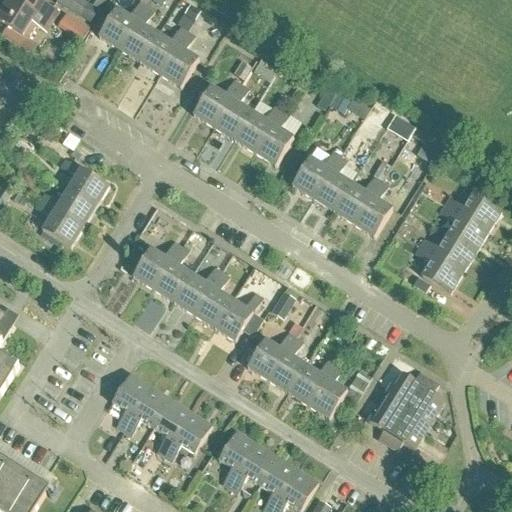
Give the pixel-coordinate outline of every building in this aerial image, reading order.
[(9,0),(0,14),(0,25),(7,30),(2,37),(23,50),(35,29),(46,36),(59,15),(35,0),(29,0),(25,8),(12,0),(9,0)] [(147,0),(143,0),(140,6),(147,11),(152,3),(147,0)] [(156,0),(154,4),(163,10),(169,0),(156,0)] [(99,41),(120,54),(147,11),(140,6),(130,21),(117,13),(109,25),(102,37),(99,41)] [(196,22),(201,14),(192,9),(187,17),(196,22)] [(140,67),(158,38),(145,31),(155,15),(147,11),(120,54),(140,67)] [(188,35),(196,23),(187,17),(179,29),(188,35)] [(101,20),(94,31),(102,37),(109,25),(101,20)] [(161,80),(188,36),(180,31),(171,46),(158,38),(140,67),(161,80)] [(188,36),(161,80),(181,93),(199,64),(186,56),(195,41),(188,36)] [(165,91),(79,46),(72,59),(123,86),(116,100),(140,112),(144,104),(155,110),(165,91)] [(244,85),(252,72),(243,66),(235,79),(244,85)] [(214,132),(242,89),(234,84),(225,99),(211,91),(194,119),(214,132)] [(235,145),(253,117),(240,109),(249,93),(242,89),(214,132),(235,145)] [(39,111),(47,98),(39,93),(31,105),(39,111)] [(345,117),(351,105),(337,97),(330,109),(345,117)] [(281,100),(275,109),(283,114),(289,104),(281,100)] [(325,115),(330,108),(322,103),(317,110),(325,115)] [(383,135),(394,118),(376,107),(365,124),(383,135)] [(255,158),(283,114),(275,109),(265,125),(253,117),(235,145),(255,158)] [(283,114),(255,158),(276,171),(294,143),(281,134),(291,119),(283,114)] [(167,138),(252,186),(259,174),(210,147),(217,135),(198,124),(194,133),(175,122),(167,138)] [(368,152),(372,139),(357,134),(353,146),(368,152)] [(313,203),(341,160),(334,155),(324,171),(310,162),(292,190),(313,203)] [(334,216),(352,188),(339,180),(349,165),(341,160),(313,203),(334,216)] [(68,194),(97,212),(110,191),(66,163),(61,171),(76,181),(68,194)] [(382,166),(374,180),(383,185),(391,171),(382,166)] [(354,229),(382,185),(374,181),(365,196),(352,188),(334,216),(354,229)] [(382,185),(354,229),(375,242),(393,214),(380,205),(389,190),(382,185)] [(0,193),(0,211),(1,213),(13,193),(4,188),(0,193)] [(84,232),(97,212),(68,194),(60,207),(45,197),(40,205),(84,232)] [(445,210),(489,237),(502,216),(473,199),(465,212),(450,202),(445,210)] [(71,253),(84,232),(40,205),(36,212),(51,222),(43,235),(71,253)] [(476,257),(489,237),(445,210),(441,217),(456,227),(448,240),(476,257)] [(179,235),(173,244),(182,250),(188,240),(179,235)] [(463,278),(476,257),(448,240),(440,252),(425,243),(420,250),(463,278)] [(154,294),(182,251),(174,246),(164,261),(151,253),(133,281),(154,294)] [(174,307),(192,279),(180,271),(193,250),(187,247),(184,252),(182,251),(154,294),(174,307)] [(450,299),(463,278),(420,250),(415,258),(431,267),(422,281),(450,299)] [(215,333),(233,304),(220,296),(234,274),(224,268),(220,275),(222,276),(195,320),(215,333)] [(222,276),(220,275),(215,272),(205,287),(192,279),(174,307),(195,320),(222,276)] [(420,283),(415,291),(426,297),(431,290),(420,283)] [(273,317),(283,323),(298,301),(289,294),(273,317)] [(233,304),(215,333),(236,346),(243,334),(253,318),(263,302),(255,297),(246,313),(233,304)] [(0,349),(11,332),(0,325),(0,324),(5,316),(0,313),(0,511),(36,511),(55,483),(0,448),(0,400),(16,376),(19,370),(0,357),(0,349)] [(253,318),(243,334),(254,341),(264,325),(253,318)] [(298,341),(303,333),(295,328),(290,336),(298,341)] [(269,385),(296,342),(288,337),(279,352),(266,344),(248,372),(269,385)] [(289,398),(307,370),(294,362),(303,346),(296,342),(269,385),(289,398)] [(309,411),(337,367),(329,362),(319,378),(307,370),(289,398),(309,411)] [(337,367),(309,411),(330,424),(345,400),(348,396),(335,387),(344,372),(337,367)] [(223,388),(300,438),(309,426),(231,375),(223,388)] [(348,396),(345,400),(357,407),(372,383),(360,376),(348,396)] [(389,393),(435,421),(445,404),(434,397),(439,389),(420,377),(415,385),(404,378),(396,391),(392,388),(389,393)] [(124,435),(151,392),(130,379),(113,407),(126,415),(116,431),(124,435)] [(154,433),(171,405),(151,392),(124,435),(131,440),(141,425),(154,433)] [(424,438),(435,421),(389,393),(386,397),(391,400),(384,412),(424,438)] [(164,461),(192,417),(171,405),(154,433),(166,441),(157,456),(164,461)] [(414,454),(424,438),(384,412),(377,424),(372,420),(369,426),(384,435),(379,444),(398,456),(403,447),(414,454)] [(192,417),(164,461),(172,466),(182,450),(195,459),(213,430),(192,417)] [(230,493),(257,449),(237,436),(219,464),(232,473),(222,488),(230,493)] [(260,490),(278,462),(257,449),(230,493),(238,498),(247,482),(260,490)] [(274,511),(298,475),(278,462),(260,490),(273,498),(263,511),(274,511)] [(298,475),(274,511),(285,511),(288,508),(294,511),(303,511),(319,488),(298,475)]
